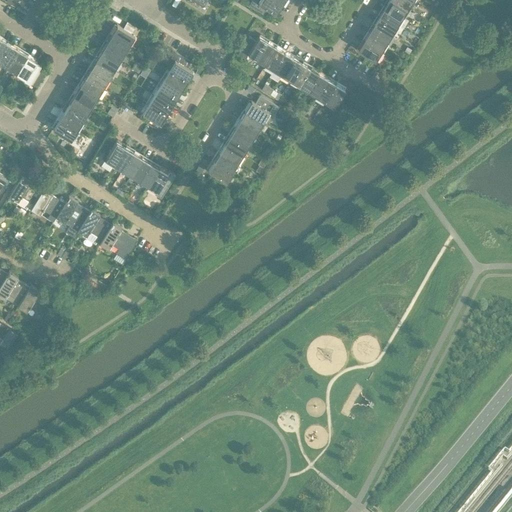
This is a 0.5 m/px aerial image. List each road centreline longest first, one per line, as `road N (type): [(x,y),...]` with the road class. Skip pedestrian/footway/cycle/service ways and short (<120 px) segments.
road 1 (residential): [(172,238),(23,135)]
road 2 (residential): [(160,149),(191,167),(235,94),(206,75)]
